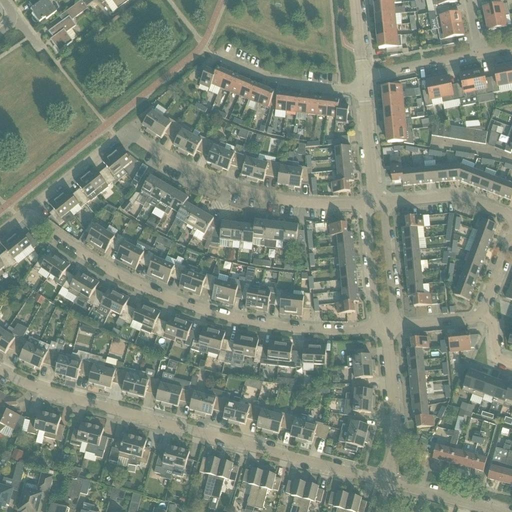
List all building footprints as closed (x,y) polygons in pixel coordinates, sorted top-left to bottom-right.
[(33,8),(31,9),(30,10),(33,14),(32,15),(31,15),(32,16),(32,18),(32,20),(33,21),(35,22),(37,23),(38,24),(38,23),(44,19),(46,20),(56,13),(46,0),(32,0),(29,3),(33,8)] [(110,0),(117,9),(129,0),(98,0),(102,4),(107,0),(110,0)] [(432,0),(435,13),(447,10),(446,5),(456,3),(457,3),(456,0),(432,0)] [(508,10),(506,0),(499,0),(493,1),(495,7),(484,9),(486,20),(504,16),(503,11),(508,10)] [(68,17),(48,32),(52,38),(55,41),(52,43),(54,47),(53,48),(56,52),(57,51),(58,52),(66,47),(72,42),(66,34),(76,26),(71,21),(87,9),(81,1),(65,12),(68,17)] [(395,15),(394,4),(375,6),(376,17),(395,15)] [(461,25),(460,17),(459,14),(448,16),(447,10),(435,13),(438,30),(461,25)] [(396,26),(395,15),(376,17),(377,27),(396,26)] [(507,27),(504,16),(486,20),(488,31),(499,29),(500,35),(511,32),(511,29),(511,26),(507,27)] [(464,36),(461,25),(438,30),(441,47),(454,44),(453,38),(464,36)] [(397,36),(396,26),(377,27),(378,38),(397,36)] [(402,46),(401,37),(401,36),(397,36),(378,38),(379,49),(389,48),(390,57),(402,54),(402,46)] [(509,85),(505,67),(494,69),(496,80),(491,81),(493,93),(499,92),(498,87),(509,85)] [(211,85),(216,73),(206,69),(199,85),(209,89),(210,89),(211,85)] [(220,89),(227,73),(217,69),(216,73),(211,85),(220,89)] [(493,93),(491,81),(485,82),(483,71),(472,74),(476,97),(493,93)] [(230,93),(236,77),(227,73),(220,89),(230,93)] [(476,97),(472,74),(460,76),(463,87),(457,88),(460,100),(461,108),(478,104),(476,97)] [(239,97),(246,81),(236,77),(230,93),(239,97)] [(451,89),(450,79),(449,78),(438,80),(443,104),(460,100),(457,88),(451,89)] [(443,104),(438,80),(427,83),(429,93),(423,95),(426,107),(432,106),(432,107),(443,105),(443,104)] [(249,101),(255,85),(246,81),(239,97),(249,101)] [(258,105),(265,89),(255,85),(249,101),(258,105)] [(383,89),(384,100),(402,98),(401,87),(383,89)] [(275,93),(265,89),(258,105),(268,109),(275,93)] [(286,112),(288,95),(278,94),(276,111),(286,112)] [(296,113),(298,96),(288,95),(286,112),(296,113)] [(306,115),(308,98),(298,96),(296,113),(306,115)] [(316,116),(319,99),(308,98),(306,115),(316,116)] [(403,109),(402,98),(384,100),(385,111),(403,109)] [(327,117),(329,100),(319,99),(316,116),(327,117)] [(339,102),(329,100),(327,117),(336,119),(337,119),(339,106),(339,102)] [(349,107),(339,106),(337,119),(336,119),(336,123),(347,124),(349,107)] [(150,135),(162,118),(157,115),(159,112),(151,107),(139,116),(146,121),(142,126),(147,130),(146,132),(150,135)] [(409,108),(403,109),(385,111),(386,122),(410,119),(410,115),(409,108)] [(171,137),(178,125),(168,119),(167,121),(162,118),(150,135),(155,138),(157,136),(161,139),(165,134),(171,137)] [(410,119),(386,122),(387,132),(412,130),(411,119),(410,119)] [(429,125),(428,120),(421,121),(422,126),(423,129),(433,128),(434,124),(429,125)] [(438,137),(440,125),(434,124),(432,136),(438,137)] [(182,154),(192,136),(187,133),(188,131),(178,125),(171,137),(177,141),(174,147),(179,149),(177,152),(182,154)] [(246,140),(249,132),(241,129),(238,137),(246,140)] [(404,144),(414,146),(412,130),(387,132),(388,144),(404,142),(404,144)] [(252,182),(257,162),(259,156),(246,152),(248,147),(253,133),(249,132),(246,140),(244,146),(243,148),(237,168),(243,170),(242,176),(247,178),(246,180),(252,182)] [(487,133),(481,132),(479,144),(485,145),(487,133)] [(203,154),(209,141),(199,136),(197,139),(192,136),(182,154),(187,157),(189,155),(194,157),(197,152),(203,154)] [(216,170),(224,151),(226,145),(221,143),(220,146),(209,141),(203,154),(209,157),(207,163),(212,165),(211,168),(216,170)] [(237,168),(243,148),(237,146),(235,151),(231,150),(229,153),(224,151),(216,170),(222,172),(223,169),(228,172),(230,166),(237,168)] [(335,148),(336,160),(352,159),(350,147),(335,148)] [(120,148),(111,155),(123,170),(132,163),(120,148)] [(123,170),(111,155),(102,162),(109,170),(104,173),(112,183),(117,179),(115,176),(123,170)] [(353,170),(352,159),(336,160),(337,172),(353,170)] [(272,177),(275,163),(264,160),(263,163),(257,162),(252,182),(257,183),(258,181),(264,182),(265,176),(272,177)] [(283,189),(288,190),(293,163),(287,162),(286,165),(275,163),(272,177),(279,179),(278,185),(283,186),(283,189)] [(308,174),(307,169),(298,167),(298,164),(293,163),(288,190),(294,190),(294,188),(300,189),(301,182),(309,184),(308,174)] [(402,171),(402,165),(391,166),(392,183),(402,182),(403,187),(404,187),(402,171)] [(458,181),(461,166),(446,167),(448,182),(458,181)] [(469,185),(474,171),(461,166),(458,181),(469,185)] [(448,182),(446,167),(435,168),(437,183),(448,182)] [(437,183),(435,168),(424,169),(426,185),(437,183)] [(93,169),(85,176),(100,195),(108,188),(107,187),(112,183),(104,173),(100,177),(93,169)] [(426,185),(424,169),(413,170),(415,186),(426,185)] [(354,182),(353,170),(337,172),(338,182),(338,183),(349,182),(354,182)] [(415,186),(413,170),(402,171),(404,187),(415,186)] [(479,189),(485,175),(474,171),(469,185),(479,189)] [(490,193),(495,179),(485,175),(479,189),(490,193)] [(85,176),(76,183),(82,191),(78,195),(86,205),(91,201),(92,202),(100,195),(85,176)] [(142,179),(141,178),(136,176),(130,187),(135,190),(142,179)] [(150,177),(136,202),(144,207),(146,203),(149,197),(151,198),(160,182),(150,177)] [(500,197),(506,183),(495,179),(490,193),(500,197)] [(161,203),(169,188),(160,182),(151,198),(149,197),(146,203),(155,208),(159,202),(161,203)] [(350,193),(349,182),(338,183),(338,182),(332,183),(333,193),(333,194),(338,194),(350,193)] [(511,197),(511,185),(506,183),(500,197),(511,201),(511,197)] [(170,209),(179,193),(169,188),(161,203),(159,202),(155,208),(159,210),(165,214),(168,208),(170,209)] [(67,190),(58,197),(70,212),(78,206),(81,209),(86,205),(78,195),(73,198),(67,190)] [(189,199),(179,193),(170,209),(168,208),(165,214),(168,216),(172,210),(179,214),(186,203),(186,204),(189,199)] [(70,212),(58,197),(49,204),(56,212),(51,216),(59,226),(64,222),(62,219),(70,212)] [(128,203),(122,210),(126,214),(133,207),(128,203)] [(195,209),(186,204),(186,203),(179,214),(176,219),(184,223),(181,229),(184,231),(188,225),(186,224),(195,209)] [(195,230),(204,214),(195,209),(186,224),(188,225),(193,229),(190,235),(194,237),(197,231),(195,230)] [(211,244),(215,229),(210,226),(214,220),(209,217),(210,216),(206,213),(205,215),(204,214),(195,230),(197,231),(194,237),(201,241),(203,239),(211,244)] [(402,229),(402,230),(417,229),(417,228),(423,228),(424,228),(424,227),(423,217),(406,218),(407,228),(402,229)] [(95,248),(106,232),(96,226),(98,223),(93,219),(86,230),(91,233),(86,242),(95,248)] [(148,220),(146,225),(153,229),(155,224),(148,220)] [(264,241),(266,223),(255,221),(254,227),(255,227),(253,239),(254,239),(253,245),(253,246),(265,247),(266,241),(264,241)] [(483,221),(479,231),(493,237),(497,226),(483,221)] [(231,242),(233,224),(222,223),(221,230),(215,229),(211,244),(219,245),(220,241),(229,242),(231,242)] [(275,242),(277,224),(266,223),(264,241),(266,241),(265,247),(276,249),(277,242),(275,242)] [(242,243),(244,225),(233,224),(231,242),(229,242),(228,248),(232,249),(233,242),(240,243),(242,243)] [(285,243),(287,225),(277,224),(275,242),(277,242),(283,243),(282,250),(286,250),(287,243),(285,243)] [(330,236),(352,234),(347,234),(346,224),(329,226),(330,236)] [(255,227),(254,227),(244,225),(242,243),(240,243),(239,250),(243,250),(244,243),(253,245),(254,239),(253,239),(255,227)] [(306,252),(304,232),(298,232),(298,227),(287,225),(285,243),(287,243),(286,250),(306,252)] [(417,229),(402,230),(403,241),(418,240),(417,229)] [(489,248),(493,237),(479,231),(473,229),(469,240),(475,242),(489,248)] [(19,231),(11,238),(23,253),(31,247),(33,250),(38,246),(30,236),(26,239),(19,231)] [(110,245),(115,248),(122,237),(117,234),(115,237),(106,232),(95,248),(105,254),(110,245)] [(353,246),(352,235),(352,234),(330,236),(330,237),(337,236),(338,247),(353,246)] [(164,251),(166,246),(171,248),(173,241),(159,235),(154,247),(164,251)] [(125,265),(134,248),(125,243),(127,240),(122,237),(115,248),(120,251),(115,260),(125,265)] [(17,263),(14,260),(23,253),(11,238),(2,245),(8,253),(4,257),(12,267),(17,263)] [(419,251),(418,240),(403,241),(404,252),(419,251)] [(485,258),(489,248),(475,242),(471,253),(485,258)] [(354,257),(353,246),(338,247),(339,258),(354,257)] [(140,262),(145,264),(151,252),(146,250),(144,253),(134,248),(125,265),(135,270),(140,262)] [(157,280),(164,263),(155,258),(157,252),(152,250),(151,252),(145,264),(150,267),(146,276),(157,280)] [(420,262),(419,251),(404,252),(405,263),(420,262)] [(50,275),(61,259),(52,253),(46,261),(41,258),(34,268),(39,272),(41,269),(50,275)] [(481,269),(485,258),(471,253),(466,264),(481,269)] [(0,271),(4,268),(7,271),(12,267),(4,257),(0,259),(0,271)] [(355,268),(354,257),(339,258),(340,270),(355,268)] [(64,274),(70,266),(61,259),(50,275),(56,279),(55,280),(55,281),(55,282),(56,283),(57,284),(63,288),(70,277),(64,274)] [(421,273),(420,262),(405,263),(406,275),(421,273)] [(171,275),(176,278),(181,266),(176,263),(174,267),(164,263),(157,280),(167,285),(171,275)] [(477,280),(481,269),(466,264),(462,275),(477,280)] [(189,293),(195,275),(185,271),(186,268),(181,266),(176,278),(182,280),(178,289),(189,293)] [(217,282),(218,278),(219,275),(219,273),(218,269),(215,268),(213,274),(212,276),(209,289),(214,290),(211,300),(222,303),(227,284),(217,282)] [(357,279),(355,268),(340,270),(341,281),(357,279)] [(80,294),(90,278),(80,272),(75,281),(70,277),(63,288),(78,298),(80,294)] [(245,279),(241,297),(247,299),(247,301),(245,309),(256,311),(261,287),(253,285),(255,274),(247,273),(245,279)] [(423,284),(421,273),(406,275),(407,286),(423,284)] [(203,287),(209,289),(212,276),(207,275),(205,279),(195,275),(189,293),(200,297),(203,287)] [(473,291),(477,280),(462,275),(458,285),(473,291)] [(94,292),(99,283),(90,278),(80,294),(78,298),(93,306),(99,295),(94,292)] [(227,284),(222,303),(233,306),(236,296),(241,297),(245,279),(240,278),(239,281),(229,279),(227,284)] [(358,291),(357,279),(341,281),(342,292),(358,291)] [(424,296),(423,284),(407,286),(408,298),(413,297),(424,296)] [(469,302),(473,291),(458,285),(454,296),(469,302)] [(275,304),(277,291),(277,290),(261,287),(256,311),(267,313),(269,303),(275,304)] [(111,311),(119,294),(109,289),(105,298),(99,295),(93,306),(99,310),(101,306),(111,311)] [(291,316),(293,297),(282,296),(283,292),(277,291),(275,304),(281,304),(279,315),(291,316)] [(359,302),(358,291),(342,292),(343,303),(359,302)] [(129,299),(119,294),(111,311),(120,316),(118,319),(125,322),(130,311),(125,308),(129,299)] [(303,298),(293,297),(291,316),(302,317),(303,307),(311,308),(310,298),(310,295),(304,294),(303,298)] [(436,294),(424,296),(413,297),(414,308),(426,306),(437,305),(436,294)] [(45,300),(38,295),(34,301),(42,306),(45,300)] [(359,303),(359,302),(343,303),(337,304),(338,315),(355,313),(354,303),(359,303)] [(143,326),(150,308),(140,304),(136,313),(130,311),(125,322),(131,325),(133,322),(143,326)] [(143,326),(141,331),(151,335),(151,334),(158,336),(162,324),(157,322),(161,313),(150,308),(143,326)] [(162,324),(158,336),(174,343),(176,338),(182,320),(171,317),(168,326),(162,324)] [(195,335),(189,334),(193,324),(182,320),(176,338),(186,342),(185,346),(191,348),(195,335)] [(9,327),(6,333),(0,341),(0,351),(5,354),(9,349),(15,352),(23,339),(28,330),(18,325),(14,330),(9,327)] [(209,349),(215,330),(204,327),(201,337),(195,335),(191,348),(190,351),(197,353),(199,346),(209,349)] [(209,349),(208,353),(219,356),(217,362),(224,363),(229,344),(223,343),(225,333),(215,330),(209,349)] [(469,334),(459,335),(461,352),(471,351),(471,349),(470,336),(469,334)] [(459,335),(448,336),(450,353),(461,352),(459,335)] [(244,357),(248,338),(236,336),(235,346),(229,344),(224,363),(231,365),(232,360),(243,362),(244,357)] [(479,336),(470,336),(471,349),(474,348),(479,336)] [(29,368),(40,342),(30,338),(29,341),(23,339),(15,352),(22,355),(19,360),(25,363),(24,365),(29,368)] [(259,340),(248,338),(244,357),(254,359),(254,362),(261,364),(263,351),(257,350),(259,340)] [(407,350),(407,351),(422,350),(429,349),(428,338),(411,340),(412,350),(407,350)] [(50,366),(59,340),(57,339),(56,344),(52,342),(50,346),(40,342),(29,368),(34,370),(35,368),(40,370),(43,364),(50,366)] [(65,380),(71,360),(65,359),(66,356),(61,354),(66,342),(59,340),(50,366),(57,369),(55,375),(61,376),(60,379),(65,380)] [(278,366),(281,343),(270,342),(269,352),(263,351),(261,364),(268,365),(278,366)] [(296,368),(297,355),(291,355),(292,344),(281,343),(278,366),(289,367),(296,368)] [(314,365),(315,346),(304,345),(303,356),(297,355),(296,368),(303,368),(303,365),(314,365)] [(326,347),(315,346),(314,365),(325,366),(324,370),(331,370),(332,357),(326,357),(326,347)] [(354,369),(375,367),(374,361),(371,361),(371,356),(364,356),(364,350),(349,352),(350,358),(347,358),(348,369),(354,369)] [(423,361),(422,350),(407,351),(408,363),(423,361)] [(85,376),(90,355),(79,352),(78,354),(76,355),(73,354),(71,360),(65,380),(71,382),(71,379),(77,381),(79,374),(85,376)] [(99,389),(106,364),(106,361),(102,360),(102,358),(90,355),(85,376),(90,378),(89,384),(94,385),(94,388),(99,389)] [(424,372),(423,361),(408,363),(409,374),(424,372)] [(112,383),(118,385),(123,368),(124,364),(118,363),(116,367),(106,364),(99,389),(104,391),(105,388),(111,390),(112,383)] [(375,372),(375,367),(354,369),(354,374),(351,375),(352,385),(367,385),(367,379),(373,378),(372,373),(375,372)] [(123,368),(118,385),(124,387),(122,393),(128,394),(127,397),(133,398),(140,373),(123,368)] [(472,395),(480,375),(469,371),(462,391),(472,395)] [(140,373),(133,398),(138,400),(139,397),(144,399),(146,392),(152,394),(156,380),(144,377),(145,373),(140,372),(140,373)] [(425,383),(424,372),(409,374),(410,385),(425,383)] [(482,399),(490,379),(480,375),(472,395),(482,399)] [(290,386),(290,391),(294,392),(296,380),(278,377),(277,383),(290,386)] [(156,380),(152,394),(158,396),(156,402),(161,403),(161,406),(166,407),(172,387),(173,381),(162,378),(161,381),(156,380)] [(492,403),(500,383),(490,379),(482,399),(483,399),(484,396),(494,399),(492,403)] [(427,395),(425,383),(410,385),(411,396),(427,395)] [(503,407),(511,384),(510,386),(500,383),(492,403),(503,407)] [(511,407),(511,383),(511,384),(503,407),(504,404),(511,407)] [(185,403),(189,389),(175,385),(175,388),(172,387),(166,407),(172,409),(172,406),(178,408),(180,401),(185,403)] [(367,391),(367,385),(352,385),(352,395),(346,395),(346,400),(375,403),(375,397),(372,397),(373,391),(367,391)] [(189,389),(185,403),(191,404),(190,411),(195,412),(194,415),(200,416),(205,396),(200,395),(200,392),(195,390),(189,389)] [(219,412),(224,393),(212,390),(211,392),(207,391),(206,396),(205,396),(200,416),(205,418),(206,415),(212,417),(213,410),(219,412)] [(240,402),(241,399),(235,398),(234,401),(229,399),(230,394),(224,393),(219,412),(225,413),(223,420),(229,421),(228,424),(233,425),(240,402)] [(428,406),(427,395),(411,396),(412,407),(428,406)] [(9,396),(5,397),(0,409),(0,433),(6,427),(14,431),(20,417),(8,411),(8,406),(17,406),(16,399),(9,396)] [(346,400),(345,416),(349,417),(364,419),(365,414),(371,414),(372,408),(374,408),(375,403),(346,400)] [(253,421),(256,407),(240,402),(239,405),(233,425),(239,427),(240,424),(245,425),(247,419),(253,421)] [(462,403),(460,410),(466,412),(468,405),(462,403)] [(429,417),(428,406),(412,407),(413,418),(429,417)] [(267,434),(272,414),(267,413),(268,410),(256,407),(253,421),(258,422),(257,429),(262,430),(262,433),(267,434)] [(45,433),(50,416),(39,413),(36,422),(30,420),(27,433),(38,436),(39,432),(45,433)] [(286,430),(290,416),(279,413),(278,416),(272,414),(267,434),(272,436),(273,433),(279,434),(280,428),(286,430)] [(61,419),(50,416),(45,433),(44,437),(45,438),(44,439),(54,442),(55,440),(63,443),(63,440),(62,439),(64,430),(58,428),(61,419)] [(301,443),(308,417),(302,416),(301,419),(290,416),(286,430),(292,431),(290,438),(296,439),(295,442),(301,443)] [(433,416),(429,417),(413,418),(413,419),(416,419),(417,429),(434,428),(433,416)] [(306,423),(301,443),(306,445),(307,442),(312,443),(314,437),(320,439),(323,426),(324,425),(312,422),(313,419),(308,417),(306,423)] [(363,425),(364,419),(349,417),(347,427),(343,425),(341,431),(369,438),(370,433),(367,432),(369,427),(363,425)] [(88,445),(93,427),(82,424),(79,434),(73,432),(70,445),(81,448),(82,443),(88,445)] [(329,428),(323,426),(320,439),(326,440),(328,431),(329,428)] [(104,430),(93,427),(88,445),(86,452),(96,455),(95,457),(102,459),(107,441),(101,439),(104,430)] [(367,444),(369,438),(341,431),(338,442),(343,443),(346,444),(344,450),(356,453),(358,447),(363,449),(364,443),(367,444)] [(459,434),(453,432),(452,438),(449,450),(446,463),(458,466),(461,453),(455,451),(459,434)] [(130,461),(136,438),(125,435),(122,445),(116,443),(115,449),(112,449),(109,461),(118,464),(119,458),(130,461)] [(147,441),(136,438),(130,461),(128,465),(129,465),(129,466),(137,467),(137,466),(140,466),(141,464),(146,465),(147,462),(150,452),(144,451),(147,441)] [(509,452),(511,443),(506,441),(505,445),(503,451),(509,452)] [(173,472),(179,450),(167,447),(165,456),(159,455),(154,473),(165,476),(167,471),(173,472)] [(446,463),(449,450),(436,447),(434,456),(433,459),(446,463)] [(504,470),(507,459),(509,452),(503,451),(496,449),(488,480),(501,483),(504,470)] [(15,450),(10,459),(19,463),(23,453),(15,450)] [(190,453),(179,450),(173,472),(172,475),(183,478),(184,475),(189,477),(193,464),(187,462),(190,453)] [(471,469),(474,456),(461,453),(458,466),(471,469)] [(414,455),(411,461),(418,464),(421,458),(414,455)] [(483,472),(487,459),(474,456),(471,469),(483,472)] [(211,498),(221,461),(209,458),(209,460),(203,458),(199,473),(209,476),(204,496),(211,498)] [(511,485),(511,459),(507,459),(504,470),(501,483),(507,485),(506,487),(511,488),(511,486),(511,485)] [(233,464),(221,461),(211,498),(219,500),(225,480),(235,482),(239,468),(233,466),(233,464)] [(17,463),(13,481),(21,483),(26,466),(17,463)] [(255,508),(264,472),(252,469),(251,472),(246,470),(242,482),(248,484),(248,485),(252,486),(247,506),(255,508)] [(276,476),(264,472),(255,508),(262,510),(268,490),(272,491),(272,490),(278,492),(281,480),(275,478),(276,476)] [(24,494),(23,494),(21,501),(22,501),(20,511),(21,511),(37,511),(42,495),(41,495),(42,491),(49,493),(54,477),(42,474),(38,490),(37,494),(25,490),(24,494)] [(69,511),(70,510),(75,511),(80,494),(84,481),(84,480),(72,477),(71,483),(72,486),(72,489),(72,491),(71,495),(70,499),(69,501),(68,502),(66,503),(65,504),(63,505),(61,506),(58,506),(56,505),(56,506),(52,505),(50,511),(69,511)] [(90,482),(84,481),(80,494),(87,496),(90,482)] [(286,491),(285,494),(291,495),(291,496),(295,497),(290,511),(299,511),(307,484),(295,481),(294,483),(288,482),(286,491)] [(307,484),(299,511),(307,511),(310,502),(315,503),(315,502),(321,503),(321,501),(324,491),(318,490),(319,487),(307,484)] [(6,510),(7,506),(9,507),(13,490),(0,486),(0,509),(2,510),(3,509),(6,510)] [(126,492),(119,490),(116,500),(123,501),(126,492)] [(345,511),(350,495),(338,492),(337,495),(331,493),(329,503),(328,505),(334,507),(333,508),(337,509),(336,511),(345,511)] [(128,511),(137,511),(142,496),(133,494),(128,511)] [(362,498),(350,495),(345,511),(364,511),(367,503),(361,501),(362,498)]
